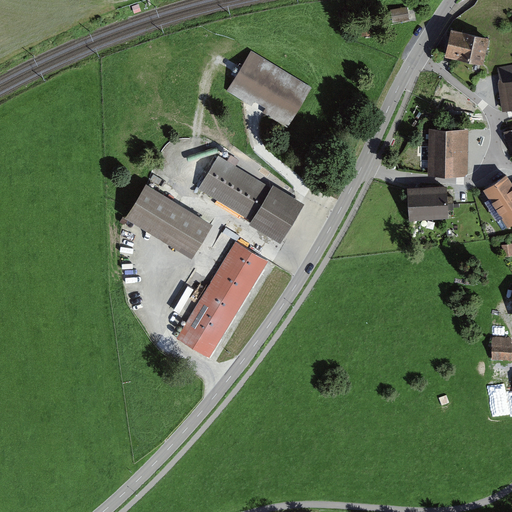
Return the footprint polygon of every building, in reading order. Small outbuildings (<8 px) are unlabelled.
[(392,9),(395,22),(412,19),(410,6),(392,9)] [(490,39),(451,29),(443,57),(483,68),(490,39)] [(316,88),(253,50),(230,88),(293,126),(316,88)] [(511,66),(494,70),(503,112),(511,109),(511,66)] [(468,127),(427,129),(429,174),(470,172),(468,127)] [(304,201),(221,154),(198,194),(281,241),(304,201)] [(511,226),(511,172),(485,190),(511,227),(511,226)] [(214,224),(146,184),(125,219),(194,258),(214,224)] [(446,192),(406,195),(408,219),(448,216),(446,192)] [(269,261),(234,241),(178,337),(212,357),(269,261)] [(493,359),(511,359),(511,335),(493,335),(493,359)]
